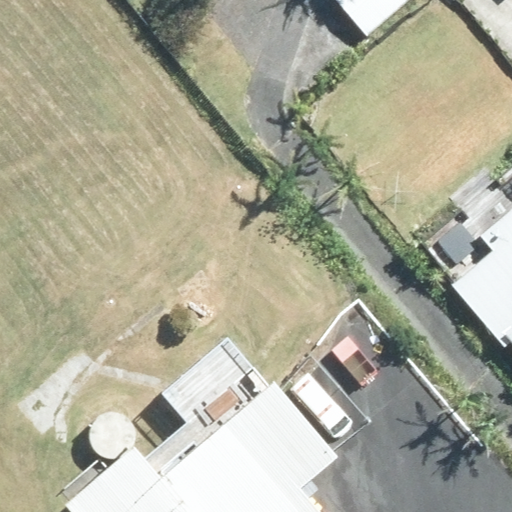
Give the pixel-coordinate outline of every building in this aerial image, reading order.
[(331,0),(363,38),(406,0),(331,0)] [(405,26),(374,51),(394,75),(425,49),(405,26)] [(511,211),(478,240),(490,255),(451,287),(511,358),(511,211)] [(452,220),(424,243),(445,272),(474,248),(452,220)] [(159,471),(142,453),(67,511),(317,511),(297,488),(332,458),(271,386),(195,449),(190,443),(159,471)]
